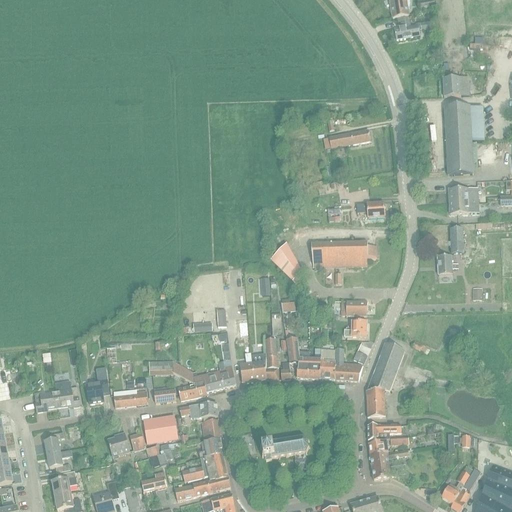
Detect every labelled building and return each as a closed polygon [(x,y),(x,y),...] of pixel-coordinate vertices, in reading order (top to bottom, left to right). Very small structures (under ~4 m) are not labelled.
[(389,0),(392,19),(398,18),(407,17),(408,17),(405,0),(389,0)] [(418,10),(434,8),(433,0),(417,3),(418,10)] [(416,26),(409,28),(407,17),(398,18),(398,21),(400,21),(402,29),(394,30),(396,41),(419,38),(418,30),(435,27),(433,21),(416,24),(416,26)] [(444,98),(461,97),(460,79),(443,79),(444,98)] [(448,176),(473,175),(471,143),(484,143),(483,108),(470,108),(444,109),(447,172),(448,176)] [(370,143),(368,131),(329,139),(331,150),(370,143)] [(478,189),(468,190),(449,191),(449,205),(462,204),(462,205),(469,205),(469,204),(478,204),(478,189)] [(511,197),(500,198),(500,208),(511,207),(511,197)] [(368,219),(384,218),(383,203),(354,206),(355,210),(356,210),(357,214),(367,213),(368,219)] [(462,204),(449,205),(450,216),(469,215),(469,205),(462,205),(462,204)] [(452,255),(464,255),(463,230),(451,231),(452,255)] [(367,260),(377,260),(376,247),(367,247),(367,243),(312,245),(313,269),(367,267),(367,260)] [(452,256),(437,257),(438,277),(453,276),(452,271),(458,270),(458,265),(452,266),(452,256)] [(293,269),(285,261),(278,268),(286,276),(293,269)] [(482,302),(482,290),(473,290),(473,302),(482,302)] [(367,318),(367,303),(342,303),(341,317),(367,318)] [(295,304),(282,305),(283,314),(296,312),(295,304)] [(218,329),(226,328),(225,311),(217,311),(218,329)] [(366,339),(366,324),(351,324),(351,332),(344,332),(344,338),(366,339)] [(252,364),(256,384),(267,382),(265,341),(265,339),(256,339),(257,353),(261,353),(261,363),(252,364)] [(265,341),(267,382),(269,382),(279,381),(278,358),(276,358),(276,340),(265,341)] [(289,364),(297,364),(297,380),(308,380),(309,359),(300,359),(298,340),(286,342),(287,351),(289,364)] [(423,346),(414,342),(412,348),(420,352),(423,346)] [(364,365),(371,348),(360,343),(353,361),(364,365)] [(389,393),(405,352),(385,345),(368,392),(367,392),(367,419),(385,418),(385,392),(389,393)] [(320,381),(321,350),(315,350),(314,359),(309,359),(308,380),(314,380),(320,381)] [(321,350),(320,381),(335,382),(336,363),(335,350),(335,351),(321,350)] [(358,383),(363,368),(358,365),(344,365),(343,350),(335,350),(336,363),(335,382),(358,383)] [(79,366),(76,352),(70,353),(73,367),(79,366)] [(256,384),(252,364),(250,354),(245,355),(246,365),(240,366),(243,385),(256,384)] [(173,363),(171,362),(149,363),(149,372),(150,376),(174,375),(173,363)] [(194,385),(193,379),(191,372),(179,366),(173,363),(174,375),(194,386),(194,385)] [(236,386),(232,372),(232,367),(224,368),(223,363),(219,364),(225,389),(236,386)] [(218,364),(219,369),(220,372),(193,379),(194,385),(205,383),(208,396),(207,394),(225,389),(219,364),(218,364)] [(281,381),(291,380),(290,370),(289,364),(283,364),(283,371),(281,371),(281,381)] [(102,394),(109,393),(106,371),(96,372),(97,385),(86,387),(89,406),(104,404),(102,394)] [(55,385),(56,394),(58,409),(73,406),(73,408),(80,407),(79,400),(77,388),(70,389),(70,382),(55,385)] [(191,386),(194,399),(208,396),(205,383),(194,385),(194,386),(191,386)] [(194,399),(191,386),(187,388),(187,390),(178,392),(180,402),(194,399)] [(149,401),(155,400),(155,405),(176,403),(174,392),(154,394),(154,388),(148,388),(149,401)] [(58,409),(56,394),(41,396),(41,393),(34,394),(37,414),(44,413),(44,411),(58,409)] [(115,409),(148,406),(146,393),(113,397),(115,409)] [(192,419),(202,419),(218,418),(217,404),(199,406),(179,410),(180,418),(190,416),(192,419)] [(168,442),(178,441),(174,417),(164,419),(168,442)] [(168,442),(164,419),(154,420),(158,444),(168,442)] [(158,444),(154,420),(144,422),(147,446),(158,444)] [(204,444),(220,441),(218,421),(202,423),(204,444)] [(383,426),(367,427),(368,442),(390,441),(389,435),(401,434),(400,426),(383,427),(383,426)] [(45,443),(47,457),(60,454),(58,441),(64,440),(63,434),(50,436),(51,442),(45,443)] [(112,459),(130,454),(124,434),(118,436),(119,438),(107,441),(112,459)] [(134,453),(146,449),(141,434),(130,438),(134,453)] [(277,441),(276,441),(276,443),(272,444),(272,442),(270,442),(271,446),(264,448),(264,447),(263,447),(262,448),(260,448),(261,454),(262,458),(264,458),(265,460),(266,460),(266,462),(272,461),(271,460),(278,459),(279,460),(280,460),(280,458),(285,457),(286,459),(287,459),(287,457),(293,456),(294,457),(295,457),(295,460),(295,462),(296,471),(309,469),(308,460),(307,460),(306,458),(306,454),(307,456),(308,455),(306,454),(308,449),(310,449),(310,448),(308,448),(308,443),(310,442),(309,441),(308,442),(304,438),(305,437),(303,436),(302,438),(293,440),(292,438),(291,439),(291,440),(284,441),(284,440),(283,440),(283,442),(277,443),(277,441)] [(469,449),(470,438),(462,437),(462,449),(469,449)] [(220,441),(204,444),(202,444),(203,452),(206,452),(206,454),(199,455),(200,460),(223,455),(220,441)] [(384,443),(368,445),(370,457),(386,455),(386,454),(384,443)] [(167,462),(173,460),(171,450),(164,451),(165,455),(158,457),(157,456),(160,454),(157,447),(147,450),(149,458),(150,458),(153,469),(167,464),(167,462)] [(60,454),(47,457),(49,469),(55,468),(56,474),(70,472),(69,465),(63,467),(62,461),(72,459),(71,452),(60,454)] [(386,455),(370,457),(373,482),(406,477),(405,468),(389,470),(387,459),(393,458),(393,459),(408,457),(407,452),(386,454),(386,455)] [(202,469),(182,473),(184,484),(209,478),(210,482),(228,478),(223,455),(200,460),(201,460),(202,467),(202,469)] [(0,472),(8,471),(6,459),(0,459),(0,472)] [(511,511),(511,473),(494,467),(487,486),(492,488),(487,498),(486,498),(477,511),(511,511)] [(474,470),(463,489),(469,493),(481,474),(474,470)] [(8,471),(0,472),(0,486),(11,484),(8,471)] [(55,497),(71,494),(70,487),(77,486),(74,473),(70,473),(62,475),(64,481),(52,483),(55,497)] [(461,491),(464,486),(463,486),(469,477),(463,473),(457,483),(459,484),(456,489),(450,485),(441,499),(453,506),(451,509),(456,511),(460,511),(470,496),(465,493),(466,491),(463,489),(462,491),(461,491)] [(155,491),(153,480),(148,481),(146,474),(141,476),(143,483),(141,483),(144,493),(155,491)] [(156,480),(153,480),(155,491),(167,488),(164,477),(164,478),(163,474),(155,475),(156,480)] [(190,487),(193,498),(230,489),(228,478),(210,482),(190,487)] [(114,511),(111,501),(119,499),(114,483),(107,485),(109,493),(94,497),(97,511),(114,511)] [(193,498),(190,487),(175,490),(178,502),(193,498)] [(71,494),(55,497),(57,511),(69,509),(69,511),(81,511),(80,500),(72,502),(71,494)] [(235,511),(232,495),(202,503),(203,511),(213,511),(225,509),(225,511),(235,511)] [(365,502),(367,511),(380,511),(377,498),(365,502)] [(367,511),(365,502),(350,506),(352,511),(367,511)]
